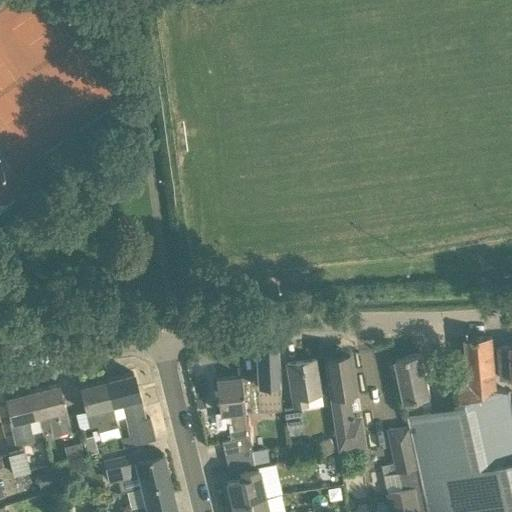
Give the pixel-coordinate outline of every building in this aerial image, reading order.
[(452,386),(454,403),(509,391),(495,388),(492,337),(466,338),(468,383),(452,386)] [(279,406),(277,343),(277,340),(276,340),(276,338),(255,339),(256,374),(242,376),(242,375),(241,375),(244,399),(253,398),(254,407),(279,406)] [(511,345),(499,346),(501,377),(511,375),(511,345)] [(197,352),(198,363),(214,360),(212,350),(197,352)] [(346,393),(355,391),(349,353),(323,357),(338,451),(364,447),(359,417),(350,419),(346,393)] [(396,358),(408,413),(423,410),(421,397),(431,396),(421,353),(396,358)] [(305,396),(321,394),(315,359),(286,363),(293,406),(284,408),(288,428),(303,425),(300,406),(307,405),(305,396)] [(105,380),(115,418),(124,416),(131,445),(154,440),(149,418),(145,419),(133,372),(105,380)] [(224,454),(251,448),(246,414),(244,414),(240,375),(215,378),(219,412),(228,411),(230,423),(228,423),(230,439),(221,441),(224,454)] [(117,425),(115,418),(105,380),(79,386),(89,426),(96,425),(98,430),(117,425)] [(42,430),(50,428),(52,436),(71,431),(59,383),(32,390),(42,430)] [(31,433),(42,430),(32,390),(4,397),(17,445),(33,441),(31,433)] [(454,403),(432,408),(423,410),(408,413),(411,425),(428,511),(511,511),(511,408),(511,402),(509,391),(454,403)] [(203,397),(195,399),(198,408),(205,406),(203,397)] [(399,470),(402,488),(387,491),(390,511),(428,511),(411,425),(390,429),(399,470)] [(96,451),(92,435),(81,438),(85,454),(96,451)] [(311,445),(316,457),(334,448),(328,436),(311,445)] [(79,442),(63,446),(66,457),(82,453),(79,442)] [(254,469),(251,448),(224,454),(229,475),(254,469)] [(267,464),(265,448),(251,450),(253,466),(267,464)] [(11,473),(28,469),(23,449),(7,452),(11,473)] [(139,473),(142,486),(168,480),(161,453),(153,455),(152,449),(151,449),(151,450),(103,461),(108,480),(139,473)] [(0,455),(0,464),(9,462),(7,453),(0,455)] [(65,462),(53,465),(56,478),(68,475),(65,462)] [(55,482),(51,470),(36,475),(40,487),(41,486),(55,482)] [(238,474),(239,478),(226,481),(232,504),(264,497),(258,470),(238,474)] [(129,510),(129,511),(167,511),(167,509),(175,507),(168,480),(142,486),(143,488),(129,491),(133,509),(129,510)] [(267,511),(264,497),(232,504),(233,511),(267,511)]
